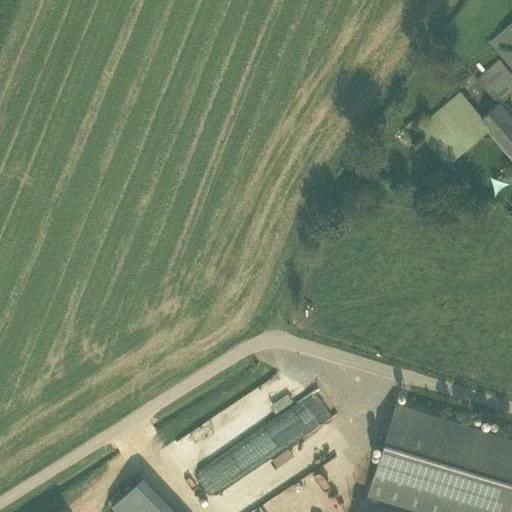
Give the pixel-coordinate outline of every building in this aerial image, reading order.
[(511,32),(509,29),(511,25),(511,22),(507,26),(490,42),(511,67),(511,32)] [(476,80),(497,105),(498,106),(511,93),(511,77),(498,61),(476,80)] [(416,128),(447,165),(489,129),(480,119),(457,92),(416,128)] [(511,123),(498,106),(497,105),(480,119),(489,129),(496,137),(511,123)] [(377,120),(364,139),(374,146),(388,128),(377,120)] [(511,123),(496,137),(505,149),(511,143),(511,123)] [(215,419),(216,432),(223,432),(223,425),(236,424),(243,420),(251,419),(255,425),(268,416),(268,426),(246,442),(246,463),(235,471),(236,481),(214,497),(215,505),(219,511),(249,511),(287,484),(285,419),(271,419),(286,408),(285,376),(275,376),(217,419),(215,419)] [(286,379),(287,403),(301,402),(300,378),(286,379)] [(511,439),(396,404),(372,483),(468,511),(508,511),(511,504),(511,439)] [(279,459),(297,483),(346,445),(328,422),(279,459)] [(193,456),(196,442),(178,438),(172,465),(200,471),(203,458),(193,456)] [(111,508),(114,511),(167,511),(139,482),(111,508)] [(368,498),(412,511),(468,511),(372,483),(368,498)]
